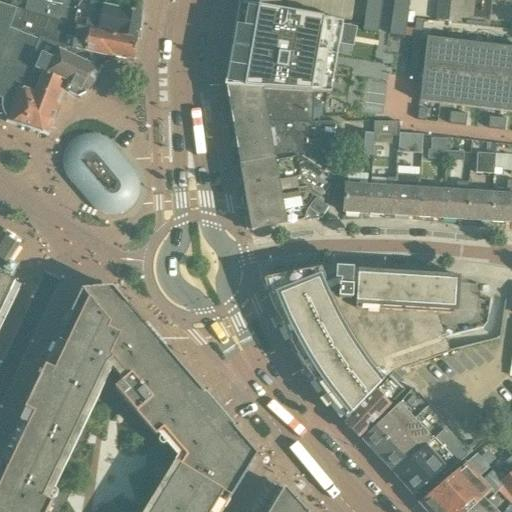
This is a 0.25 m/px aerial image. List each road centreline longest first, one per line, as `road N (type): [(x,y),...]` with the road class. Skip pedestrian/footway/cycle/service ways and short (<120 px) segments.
road 1 (residential): [(511,255),(362,246),(228,260)]
road 2 (unclassified): [(186,140),(180,231),(168,272),(254,370)]
road 3 (unclassified): [(254,370),(299,438),(371,511)]
road 4 (unclassified): [(186,140),(182,72),(191,0)]
road 5 (residential): [(511,138),(418,126),(401,111),(404,87)]
road 6 (unclassified): [(228,260),(210,232),(186,140)]
